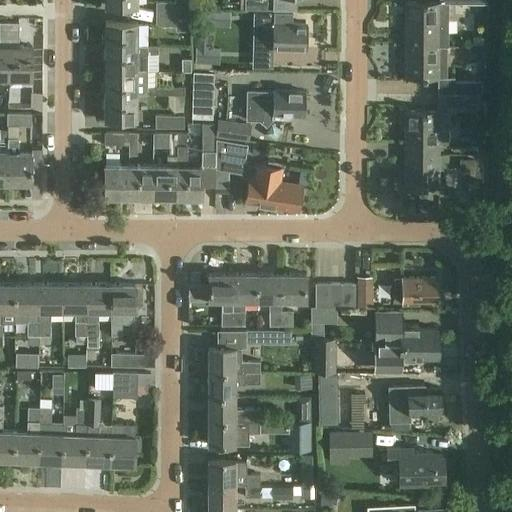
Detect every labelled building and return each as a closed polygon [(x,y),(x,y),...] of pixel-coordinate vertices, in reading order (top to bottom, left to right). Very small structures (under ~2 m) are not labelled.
[(156,13),(184,13),(192,13),(192,7),(190,7),(189,0),(175,0),(175,1),(156,1),(156,13)] [(273,8),(272,0),(244,0),(245,8),(273,8)] [(440,2),(405,1),(405,46),(439,46),(447,46),(448,46),(448,3),(440,3),(440,2)] [(273,48),(306,49),(306,46),(308,44),(308,36),(306,34),(306,23),(292,22),(293,12),(275,11),(274,25),(266,25),(266,40),(274,41),(273,48)] [(191,30),(192,13),(184,13),(156,13),(156,25),(176,25),(176,30),(191,30)] [(105,21),(105,46),(136,46),(136,45),(136,21),(105,21)] [(218,47),(212,47),(213,22),(197,21),(196,47),(193,47),(192,56),(195,57),(195,61),(217,62),(218,47)] [(0,78),(9,79),(9,22),(0,22),(0,78)] [(32,79),(32,46),(19,46),(19,22),(9,22),(9,79),(32,79)] [(136,46),(105,46),(105,70),(136,70),(147,70),(147,54),(146,54),(146,46),(147,46),(147,45),(136,45),(136,46)] [(405,46),(405,78),(439,78),(447,78),(447,46),(439,46),(405,46)] [(147,70),(136,70),(105,70),(105,94),(136,94),(183,94),(183,87),(147,87),(147,70)] [(439,78),(439,94),(484,94),(484,81),(456,81),(456,78),(447,78),(439,78)] [(289,118),(289,115),(304,116),(305,90),(275,90),(274,91),(248,91),(247,120),(261,120),(267,126),(274,117),(289,118)] [(105,118),(136,118),(136,94),(105,94),(105,118)] [(484,108),(484,94),(439,94),(439,110),(446,110),(447,110),(447,106),(466,106),(466,108),(484,108)] [(446,126),(446,110),(439,110),(405,110),(405,142),(438,142),(438,141),(450,141),(450,126),(446,126)] [(31,126),(31,114),(7,114),(7,126),(31,126)] [(155,115),(155,127),(183,127),(183,115),(155,115)] [(216,136),(249,141),(251,124),(219,120),(216,136)] [(214,123),(202,123),(202,151),(214,151),(214,123)] [(7,141),(7,152),(7,182),(32,182),(32,152),(19,152),(19,137),(8,137),(8,129),(7,129),(7,141)] [(105,132),(104,144),(129,145),(129,132),(105,132)] [(137,155),(137,133),(129,132),(129,145),(129,155),(137,155)] [(167,155),(167,165),(153,165),(153,196),(176,196),(177,133),(170,133),(169,155),(167,155)] [(186,133),(177,133),(176,196),(201,197),(201,165),(187,165),(187,145),(186,145),(186,133)] [(248,143),(216,138),(216,167),(242,172),(241,176),(249,177),(245,201),(266,205),(265,207),(283,211),(284,208),(297,210),(299,200),(302,197),(304,191),(301,187),(302,185),(280,181),(282,167),(280,167),(280,164),(269,162),(268,165),(257,163),(256,164),(245,162),(248,143)] [(438,187),(438,142),(405,142),(405,187),(438,187)] [(105,165),(105,196),(129,196),(129,165),(105,165)] [(129,196),(153,196),(153,165),(129,165),(129,196)] [(229,178),(229,185),(216,185),(216,193),(235,193),(235,178),(229,178)] [(209,274),(208,274),(209,301),(222,300),(234,300),(234,274),(220,274),(220,268),(209,268),(209,274)] [(245,300),(257,300),(257,274),(234,274),(234,300),(245,300)] [(257,300),(282,300),(281,274),(257,274),(257,300)] [(281,274),(282,300),(306,300),(306,274),(281,274)] [(373,306),(373,276),(358,276),(357,306),(373,306)] [(404,304),(420,304),(420,302),(436,302),(436,277),(404,277),(396,277),(396,301),(404,301),(404,304)] [(316,283),(316,306),(329,306),(329,283),(316,283)] [(342,306),(342,283),(329,283),(329,306),(342,306)] [(356,306),(356,283),(342,283),(342,306),(356,306)] [(15,284),(0,284),(0,321),(2,321),(2,311),(15,311),(15,284)] [(21,311),(27,321),(39,321),(39,311),(39,284),(15,284),(15,311),(21,311)] [(62,284),(39,284),(39,311),(39,321),(50,321),(50,311),(63,311),(62,284)] [(75,311),(75,335),(87,335),(87,284),(62,284),(63,311),(75,311)] [(99,335),(99,311),(111,311),(111,284),(87,284),(87,335),(99,335)] [(135,311),(135,284),(111,284),(111,311),(111,334),(122,334),(122,322),(128,322),(134,316),(134,311),(135,311)] [(234,300),(222,300),(222,326),(234,326),(234,300)] [(245,300),(234,300),(234,326),(245,326),(245,300)] [(270,325),(282,325),(282,311),(270,311),(270,325)] [(282,311),(282,325),(293,325),(293,311),(282,311)] [(438,329),(419,329),(419,325),(405,325),(405,311),(376,311),(376,342),(438,343),(438,329)] [(27,321),(27,335),(39,335),(39,321),(27,321)] [(50,335),(50,321),(39,321),(39,335),(50,335)] [(280,329),(245,329),(245,342),(280,342),(280,329)] [(336,339),(316,339),(315,371),(336,371),(336,339)] [(438,357),(438,343),(376,342),(376,359),(401,360),(419,361),(419,357),(438,357)] [(16,366),(31,366),(31,355),(24,355),(24,347),(16,347),(16,366)] [(208,372),(242,372),(260,372),(260,359),(242,360),(242,348),(208,348),(208,372)] [(138,366),(138,354),(112,353),(111,366),(138,366)] [(471,378),(472,359),(450,359),(449,377),(471,378)] [(30,371),(17,371),(17,380),(30,380),(30,371)] [(260,384),(260,372),(242,372),(208,372),(208,396),(236,396),(236,384),(260,384)] [(137,373),(113,373),(113,386),(137,386),(137,373)] [(318,425),(336,425),(336,375),(318,375),(318,425)] [(440,387),(425,388),(425,383),(388,385),(390,421),(411,420),(410,412),(441,411),(440,387)] [(109,464),(111,423),(106,423),(102,420),(100,420),(101,397),(88,396),(87,409),(86,463),(109,464)] [(236,408),(236,396),(208,396),(208,420),(236,420),(245,420),(260,420),(260,408),(236,408)] [(482,424),(499,426),(502,399),(485,397),(482,424)] [(40,400),(39,408),(51,408),(51,400),(40,400)] [(0,460),(13,461),(14,431),(2,431),(3,406),(0,406),(0,460)] [(13,461),(37,462),(39,408),(32,407),(28,407),(27,432),(14,431),(13,461)] [(51,408),(39,408),(37,462),(61,462),(62,433),(63,421),(51,420),(51,408)] [(76,408),(76,424),(75,433),(62,433),(61,462),(86,463),(87,409),(76,408)] [(260,420),(245,420),(236,420),(208,420),(208,445),(236,445),(236,443),(249,443),(249,432),(260,432),(260,420)] [(288,420),(288,448),(311,449),(311,421),(288,420)] [(136,424),(111,423),(109,464),(134,465),(135,449),(141,450),(141,436),(135,435),(136,424)] [(372,429),(329,430),(330,463),(349,462),(349,455),(372,455),(372,429)] [(428,482),(427,478),(444,478),(444,454),(433,455),(433,451),(401,451),(401,447),(387,447),(387,465),(399,464),(400,482),(428,482)] [(260,474),(246,474),(246,460),(208,460),(208,485),(235,485),(245,485),(260,485),(260,474)] [(208,509),(235,509),(235,485),(208,485),(208,509)] [(245,496),(260,497),(260,485),(245,485),(245,496)] [(307,497),(307,511),(323,511),(323,497),(307,497)] [(415,503),(381,505),(381,511),(446,511),(446,508),(415,510),(415,503)]
